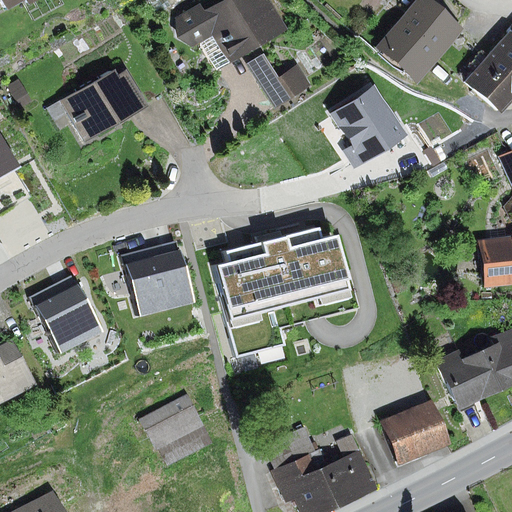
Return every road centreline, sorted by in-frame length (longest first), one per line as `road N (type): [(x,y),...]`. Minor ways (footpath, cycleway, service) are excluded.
road 1 (residential): [(0,278),(121,222),(202,202),(260,200)]
road 2 (tertiary): [(383,511),(511,448)]
